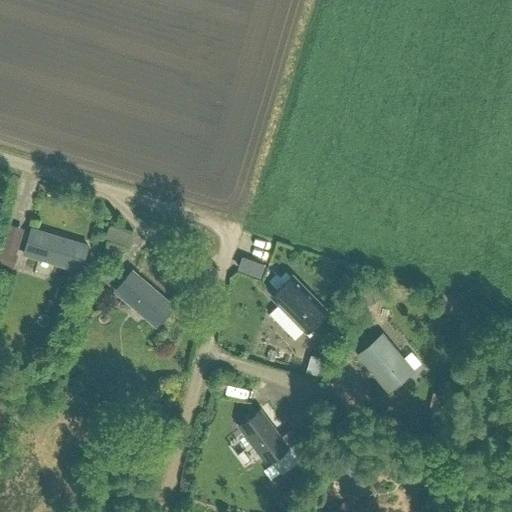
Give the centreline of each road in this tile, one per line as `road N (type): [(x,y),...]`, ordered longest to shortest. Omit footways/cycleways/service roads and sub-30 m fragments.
road 1 (residential): [(366,401),(201,354)]
road 2 (residential): [(201,354),(162,511)]
road 3 (residential): [(110,192),(182,262),(211,266),(226,253)]
road 4 (residential): [(110,192),(214,221),(226,253)]
